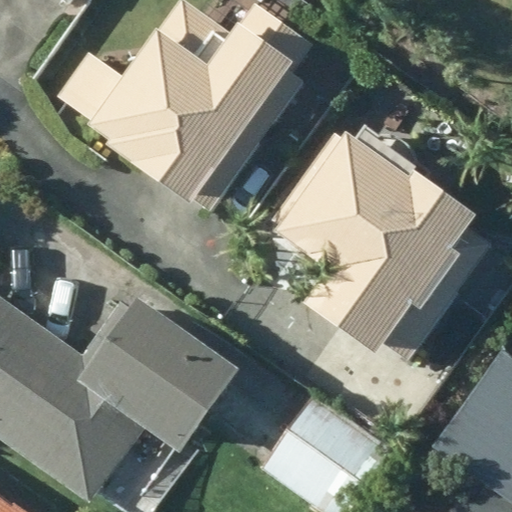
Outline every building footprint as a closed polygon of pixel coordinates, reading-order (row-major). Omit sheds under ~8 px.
[(0,0),(0,16),(6,7),(29,21),(42,0),(0,0)] [(292,98),(183,18),(129,92),(93,65),(47,127),(193,233),(292,98)] [(488,234),(350,134),(266,248),(330,295),(307,327),(380,381),(488,234)] [(0,435),(95,505),(146,432),(194,464),(232,406),(114,323),(85,363),(0,297),(0,435)] [(33,511),(0,488),(0,511),(33,511)]
